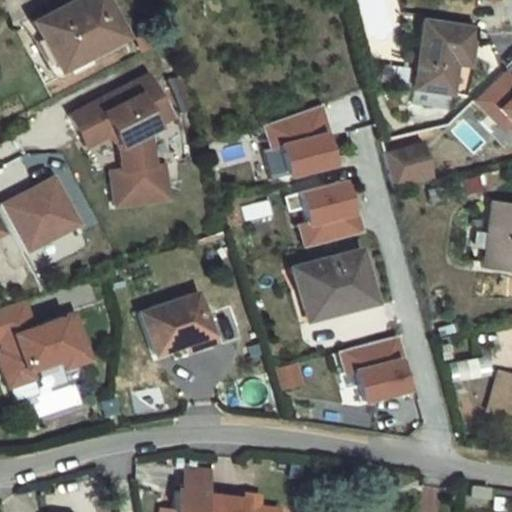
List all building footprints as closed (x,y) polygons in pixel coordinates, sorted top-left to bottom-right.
[(477,33),(429,23),(416,92),(451,98),(456,69),(470,71),(477,33)] [(109,24),(44,58),(69,107),(134,73),(109,24)] [(511,80),(506,74),(475,101),(504,132),(511,124),(511,80)] [(157,99),(119,119),(127,121),(160,104),(157,99)] [(180,143),(160,104),(127,121),(119,119),(80,140),(97,171),(118,160),(128,169),(132,194),(121,195),(126,230),(178,223),(174,189),(163,190),(159,162),(155,155),(180,143)] [(265,127),(274,150),(267,151),(274,179),(292,174),(293,176),(339,165),(332,135),(322,106),(265,127)] [(428,147),(389,157),(397,191),(436,182),(428,147)] [(305,248),(362,233),(349,182),(304,193),(311,223),(299,226),(305,248)] [(511,209),(495,207),(486,274),(511,277),(511,209)] [(0,236),(0,262),(11,257),(0,236)] [(365,254),(301,272),(313,317),(351,307),(353,313),(380,305),(365,254)] [(197,298),(142,318),(156,357),(211,337),(197,298)] [(0,390),(31,383),(29,376),(87,361),(74,313),(28,325),(23,304),(0,309),(0,390)] [(348,380),(363,376),(369,400),(412,389),(399,338),(341,352),(348,380)] [(299,364),(276,370),(281,390),(304,384),(299,364)] [(511,376),(501,373),(489,410),(511,417),(511,376)] [(188,490),(210,492),(212,475),(186,474),(184,496),(188,497),(188,490)] [(280,511),(281,508),(244,506),(245,502),(210,499),(210,492),(188,490),(188,497),(184,496),(179,496),(177,511),(280,511)] [(35,511),(34,493),(4,496),(5,511),(35,511)]
